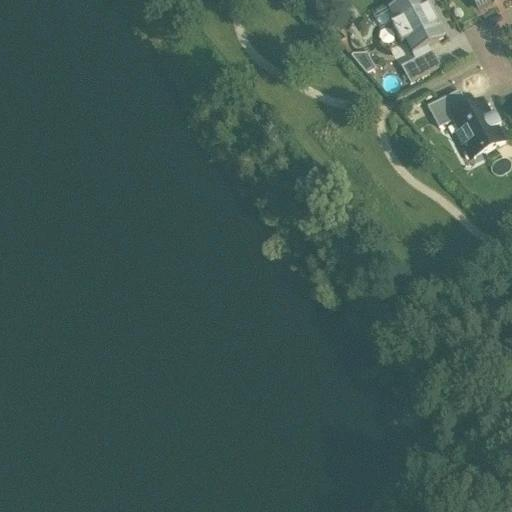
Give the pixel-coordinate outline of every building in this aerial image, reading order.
[(427,10),(421,0),(411,0),(388,13),(395,27),(391,29),(401,47),(405,45),(412,59),(444,42),(437,28),(438,27),(429,9),(427,10)] [(472,0),(479,12),(501,0),(472,0)] [(433,55),(401,71),(410,88),(441,71),(433,55)] [(459,95),(427,112),(439,134),(453,126),(451,122),(468,113),(459,95)] [(468,113),(451,122),(453,126),(459,137),(455,139),(462,152),(466,150),(474,165),(505,148),(497,133),(501,131),(494,119),(490,120),(482,105),(468,113)] [(511,369),(510,370),(507,364),(494,371),(506,395),(511,391),(511,369)]
